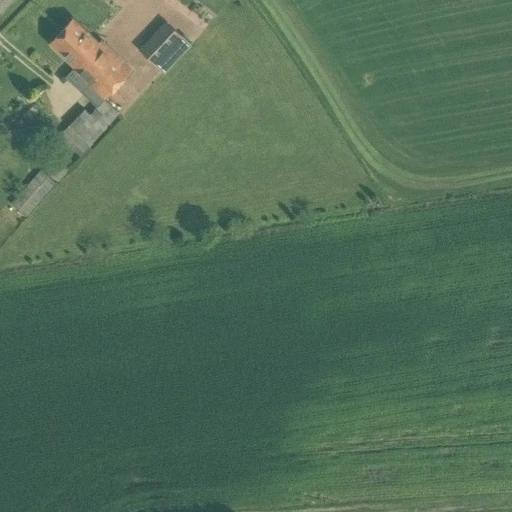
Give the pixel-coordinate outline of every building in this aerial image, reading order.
[(94,89),(104,99),(132,69),(100,40),(98,42),(72,17),(60,30),(108,74),(94,89)] [(139,50),(155,65),(181,37),(165,21),(139,50)] [(108,74),(60,30),(48,42),(74,67),(65,76),(97,106),(90,114),(84,109),(68,126),(58,135),(80,156),(89,147),(119,114),(104,99),(94,89),(108,74)] [(181,37),(155,65),(163,73),(190,45),(181,37)] [(10,203),(25,217),(42,199),(56,183),(49,177),(40,169),(27,185),(10,203)]
